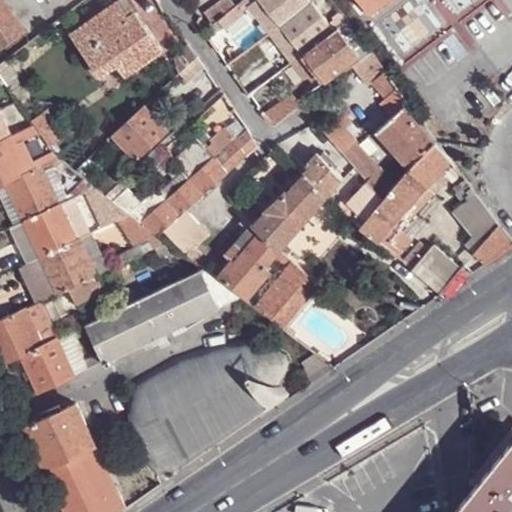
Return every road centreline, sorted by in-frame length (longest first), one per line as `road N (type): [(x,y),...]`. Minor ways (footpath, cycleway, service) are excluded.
road 1 (secondary): [(511,274),(327,403),(290,450)]
road 2 (secondary): [(290,450),(348,437),(511,340)]
road 3 (residential): [(171,0),(269,142)]
